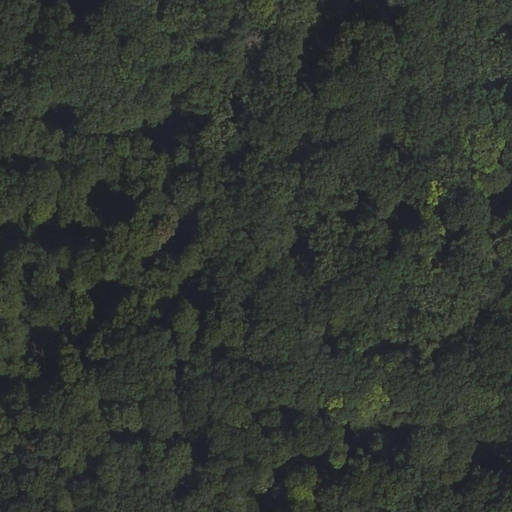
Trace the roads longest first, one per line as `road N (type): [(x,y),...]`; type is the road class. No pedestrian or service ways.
road 1 (track): [(511,116),(300,511)]
road 2 (track): [(0,134),(161,58),(155,0)]
